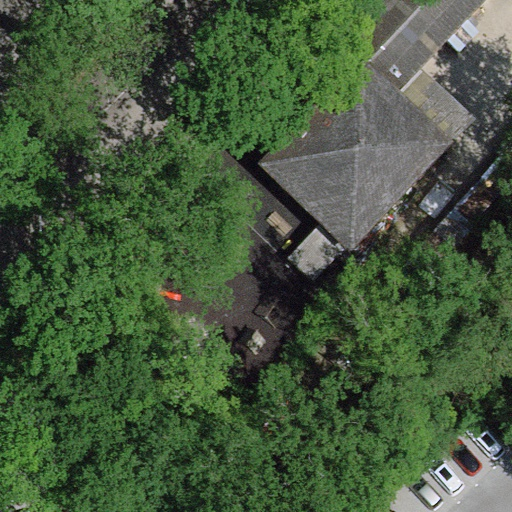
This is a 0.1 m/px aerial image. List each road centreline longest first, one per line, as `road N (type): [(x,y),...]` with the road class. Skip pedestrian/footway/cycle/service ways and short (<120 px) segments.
road 1 (track): [(511,103),(204,511)]
road 2 (residential): [(18,511),(4,291),(11,152),(0,101)]
road 3 (track): [(6,228),(57,194),(227,0)]
